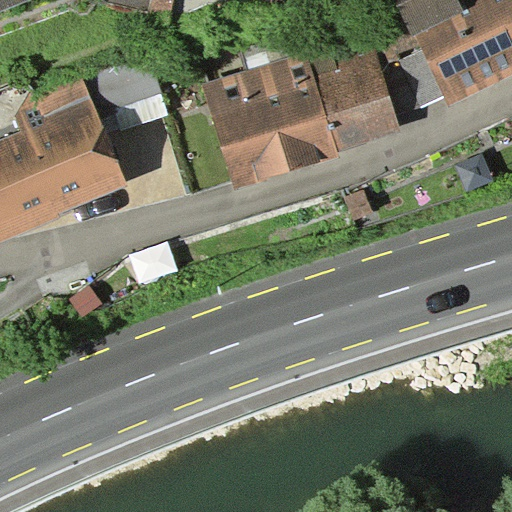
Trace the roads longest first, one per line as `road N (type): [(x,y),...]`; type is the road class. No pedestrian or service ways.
road 1 (primary): [(0,443),(329,315),(511,259)]
road 2 (residential): [(0,264),(366,157),(511,90)]
